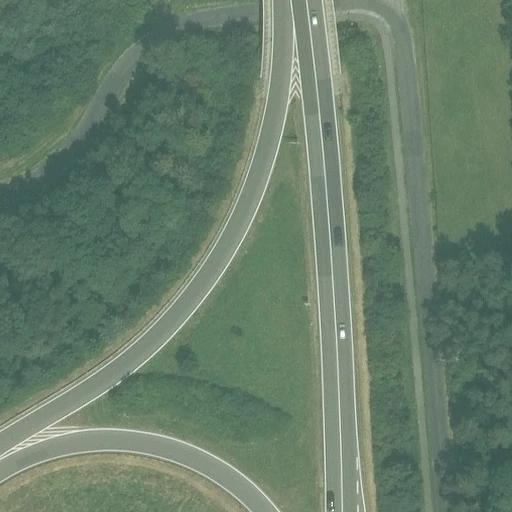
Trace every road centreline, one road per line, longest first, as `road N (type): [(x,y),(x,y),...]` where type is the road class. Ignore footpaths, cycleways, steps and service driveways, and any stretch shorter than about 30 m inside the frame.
road 1 (primary): [(288,0),(277,116),(224,256),(172,330),(76,409),(0,458)]
road 2 (unclassified): [(442,511),(403,39),(381,0)]
road 3 (primary): [(342,511),(332,255),(302,0)]
road 4 (unclassified): [(316,0),(161,36),(127,63),(64,161),(45,178),(0,195)]
road 5 (primary): [(0,458),(90,433),(160,437),(216,459),(276,511)]
